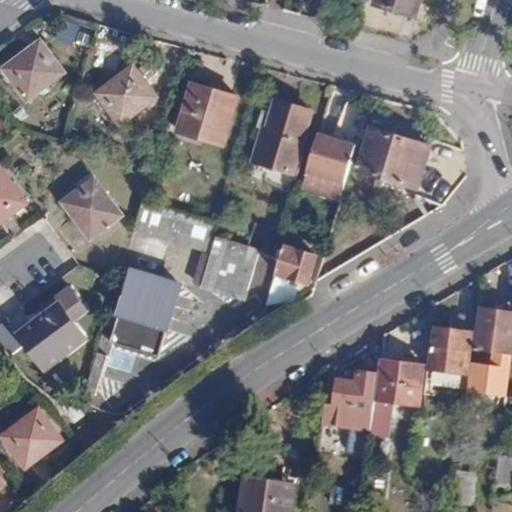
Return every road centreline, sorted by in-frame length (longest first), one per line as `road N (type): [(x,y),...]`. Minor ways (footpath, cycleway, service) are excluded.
road 1 (primary): [(499,220),(192,415),(79,511)]
road 2 (residential): [(101,0),(472,89)]
road 3 (residential): [(472,89),(499,220)]
